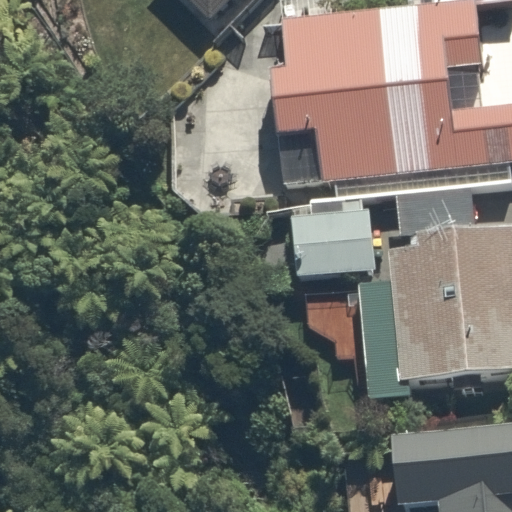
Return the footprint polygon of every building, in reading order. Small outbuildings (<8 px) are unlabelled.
[(183,0),(207,22),(226,0),(183,0)] [(312,146),(317,206),(324,205),(364,202),(500,190),(511,189),(511,102),(505,103),(498,12),(511,10),(511,0),(394,0),(396,15),(281,25),(284,71),(264,73),(271,149),(312,146)] [(317,206),(287,209),(294,285),(371,279),(364,202),(324,205),(317,206)] [(371,412),(416,408),(414,391),(511,381),(511,245),(511,241),(388,254),(391,284),(359,288),(371,412)] [(511,511),(511,435),(386,449),(392,511),(511,511)]
